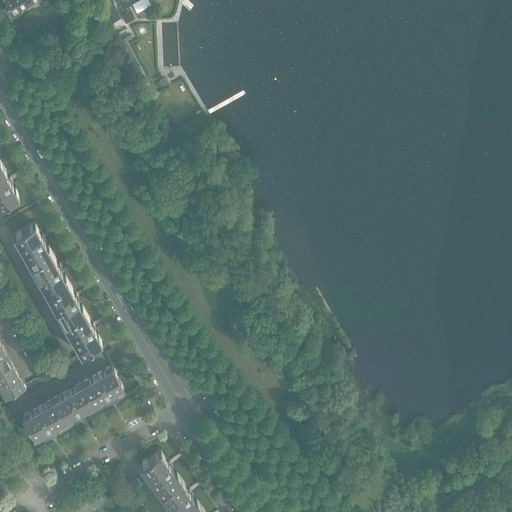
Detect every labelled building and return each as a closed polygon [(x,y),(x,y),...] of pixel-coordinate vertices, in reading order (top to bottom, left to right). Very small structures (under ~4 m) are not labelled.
[(4,0),(3,1),(13,17),(22,12),(21,9),(37,0),(4,0)] [(110,23),(121,18),(113,3),(112,4),(110,0),(98,0),(103,9),(102,9),(110,23)] [(131,5),(130,2),(128,0),(117,0),(123,10),(120,12),(126,22),(134,18),(130,9),(124,12),(123,10),(125,9),(124,8),(129,6),(131,5)] [(121,39),(149,91),(167,82),(164,78),(150,86),(125,41),(132,38),(130,34),(121,39)] [(13,181),(10,176),(8,177),(5,173),(6,173),(5,171),(6,171),(3,164),(0,166),(0,205),(1,205),(1,206),(6,203),(5,202),(18,195),(17,194),(18,193),(15,187),(14,188),(14,187),(13,187),(11,182),(13,181)] [(45,238),(43,234),(42,233),(40,234),(38,230),(37,229),(38,228),(35,222),(34,223),(33,222),(21,229),(20,228),(15,231),(16,232),(13,233),(31,265),(53,252),(48,244),(47,245),(46,244),(43,239),(45,238)] [(62,268),(59,263),(57,264),(55,260),(55,259),(54,258),(56,257),(53,252),(31,265),(48,294),(70,282),(65,274),(64,274),(63,273),(60,269),(62,268)] [(79,297),(76,293),(76,292),(74,293),(72,289),(71,288),(73,287),(70,282),(48,294),(64,323),(86,311),(82,303),(80,304),(80,303),(79,303),(77,299),(79,297)] [(96,327),(93,322),(91,323),(88,319),(89,319),(88,317),(89,316),(86,311),(64,323),(81,352),(84,351),(89,348),(94,345),(101,341),(100,339),(101,339),(98,333),(97,334),(96,332),(94,328),(96,327)] [(100,355),(98,352),(94,345),(89,348),(95,358),(100,355)] [(84,351),(89,361),(95,358),(89,348),(84,351)] [(78,354),(84,364),(89,361),(84,351),(81,352),(78,354)] [(0,357),(0,385),(5,394),(14,389),(19,386),(24,384),(7,354),(0,357)] [(73,357),(79,367),(84,364),(78,354),(73,357)] [(67,360),(73,370),(79,367),(73,357),(67,360)] [(62,363),(68,373),(73,370),(67,360),(62,363)] [(57,366),(63,376),(68,373),(62,363),(57,366)] [(111,365),(82,382),(94,404),(101,400),(100,399),(101,398),(105,395),(106,397),(111,394),(110,392),(115,390),(116,389),(117,390),(122,387),(122,386),(123,385),(111,365)] [(51,369),(57,379),(63,376),(57,366),(51,369)] [(46,372),(52,382),(57,379),(51,369),(46,372)] [(41,375),(46,385),(52,382),(46,372),(41,375)] [(35,378),(41,388),(46,385),(41,375),(35,378)] [(41,388),(35,378),(30,381),(36,391),(41,388)] [(24,384),(30,394),(36,391),(30,381),(24,384)] [(77,414),(81,412),(82,411),(81,409),(85,407),(87,406),(87,408),(94,404),(82,382),(53,398),(65,420),(71,417),(70,415),(71,415),(71,414),(76,412),(77,414)] [(24,384),(19,386),(25,397),(30,394),(24,384)] [(14,389),(20,400),(25,397),(19,386),(14,389)] [(47,431),(52,428),(51,426),(56,423),(56,424),(57,423),(58,424),(65,420),(53,398),(22,416),(24,418),(23,419),(26,424),(26,423),(34,436),(35,435),(35,436),(41,433),(41,432),(42,431),(46,429),(47,431)] [(173,465),(170,461),(169,460),(167,461),(164,457),(165,457),(164,456),(164,455),(161,450),(160,451),(159,450),(140,463),(160,491),(180,476),(176,470),(175,471),(174,470),(171,466),(173,465)] [(193,492),(190,489),(189,487),(187,489),(184,485),(184,483),(185,482),(180,476),(160,491),(175,511),(188,511),(201,504),(196,498),(195,499),(194,497),(194,498),(191,494),(193,492)]
